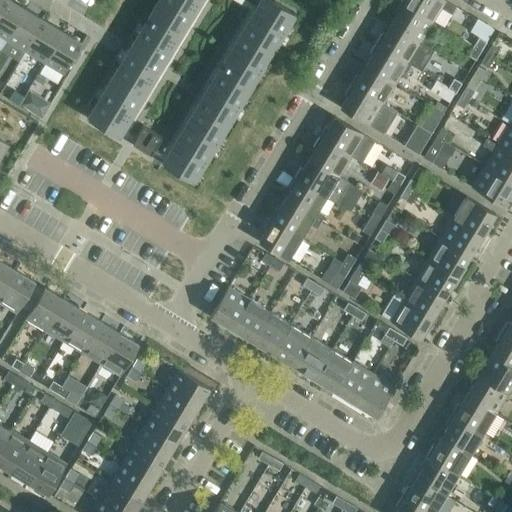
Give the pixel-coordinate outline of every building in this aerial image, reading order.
[(11,0),(5,0),(0,9),(0,35),(7,40),(25,9),(11,0)] [(157,0),(86,117),(119,137),(202,0),(157,0)] [(259,0),(161,163),(194,183),(295,14),(272,0),(259,0)] [(451,14),(456,6),(445,0),(401,0),(400,2),(432,21),(441,8),(451,14)] [(394,12),(397,14),(390,24),(420,42),(432,21),(400,2),(394,12)] [(25,9),(7,40),(25,51),(44,20),(25,9)] [(470,32),(478,37),(473,46),(480,51),(493,29),(478,19),(470,32)] [(44,20),(25,51),(44,62),(62,31),(44,20)] [(384,34),(382,33),(375,43),(408,62),(420,42),(390,24),(384,34)] [(82,43),(62,31),(44,62),(63,74),(82,43)] [(369,53),(372,55),(366,65),(395,83),(408,62),(375,43),(369,53)] [(499,50),(491,45),(486,54),(494,58),(499,50)] [(467,55),(475,60),(480,51),(473,46),(467,55)] [(480,63),(488,67),(494,58),(486,54),(480,63)] [(359,76),(357,74),(351,84),(383,103),(395,83),(366,65),(359,76)] [(479,65),(474,73),(481,78),(486,69),(479,65)] [(461,83),(453,78),(448,87),(456,92),(461,83)] [(383,103),(351,84),(345,94),(347,96),(340,107),(383,133),(396,112),(383,103)] [(474,91),(466,86),(461,95),(469,99),(474,91)] [(442,96),(450,101),(456,92),(448,87),(442,96)] [(14,91),(9,99),(18,104),(23,96),(14,91)] [(455,104),(463,108),(469,99),(461,95),(455,104)] [(35,96),(32,101),(23,96),(18,104),(41,118),(49,105),(35,96)] [(432,132),(443,112),(432,105),(421,125),(432,132)] [(328,127),(325,126),(319,136),(351,156),(364,134),(335,116),(328,127)] [(511,125),(509,124),(497,144),(511,153),(511,125)] [(132,142),(151,153),(161,136),(142,125),(132,142)] [(449,132),(441,127),(436,136),(444,140),(449,132)] [(431,133),(423,128),(418,137),(425,142),(431,133)] [(315,143),(318,144),(309,158),(339,176),(351,156),(319,136),(315,143)] [(423,157),(431,162),(444,140),(436,136),(423,157)] [(486,138),(482,145),(493,151),(485,165),(511,181),(511,153),(497,144),(486,138)] [(7,174),(0,170),(0,159),(9,145),(0,139),(0,182),(2,183),(7,174)] [(303,169),(300,167),(294,177),(326,197),(336,202),(348,182),(339,176),(309,158),(303,169)] [(472,186),(501,204),(508,193),(511,194),(511,192),(511,181),(485,165),(472,186)] [(378,171),(371,183),(382,190),(389,178),(378,171)] [(397,171),(392,180),(400,185),(405,176),(397,171)] [(288,187),(291,189),(284,199),(321,221),(324,215),(318,211),(326,197),(294,177),(288,187)] [(418,184),(410,179),(405,188),(413,193),(418,184)] [(386,189),(394,194),(400,185),(392,180),(386,189)] [(400,197),(407,202),(413,193),(405,188),(400,197)] [(491,226),(489,225),(496,214),(466,196),(453,217),(485,237),(491,226)] [(278,210),(276,208),(269,218),(302,238),(310,223),(317,227),(321,221),(284,199),(278,210)] [(380,217),(372,212),(367,221),(375,226),(380,217)] [(477,245),(479,247),(485,237),(453,217),(441,238),(470,256),(477,245)] [(259,241),(289,259),(302,238),(269,218),(263,228),(266,230),(259,241)] [(393,225),(385,220),(380,229),(388,234),(393,225)] [(361,230),(369,235),(375,226),(367,221),(361,230)] [(375,238),(383,243),(388,234),(380,229),(375,238)] [(467,268),(464,266),(470,256),(441,238),(428,258),(461,278),(467,268)] [(266,252),(261,260),(270,266),(275,258),(266,252)] [(355,258),(347,254),(342,262),(350,267),(355,258)] [(279,271),(283,263),(275,258),(270,266),(279,271)] [(452,286),(454,288),(461,278),(428,258),(416,279),(446,297),(452,286)] [(0,260),(0,296),(16,270),(0,260)] [(350,267),(342,262),(329,284),(337,288),(350,267)] [(368,266),(360,262),(355,270),(363,275),(368,266)] [(0,302),(17,312),(35,282),(16,270),(0,296),(0,302)] [(363,275),(355,270),(342,292),(354,299),(362,287),(358,284),(363,275)] [(307,277),(302,285),(311,290),(316,283),(307,277)] [(442,309),(439,307),(446,297),(416,279),(404,299),(436,319),(442,309)] [(320,296),(325,288),(316,283),(311,290),(320,296)] [(211,316),(222,322),(220,325),(230,331),(250,299),(229,286),(211,316)] [(45,287),(26,318),(45,330),(64,299),(45,287)] [(64,341),(82,310),(64,299),(45,330),(64,341)] [(241,337),(242,335),(252,341),(270,311),(250,299),(230,331),(241,337)] [(427,327),(430,329),(436,319),(404,299),(391,321),(420,338),(427,327)] [(348,302),(343,310),(352,315),(357,307),(348,302)] [(361,320),(366,313),(357,307),(352,315),(361,320)] [(82,310),(64,341),(82,352),(101,321),(82,310)] [(263,347),(262,350),(272,356),(291,324),(270,311),(252,341),(263,347)] [(511,319),(509,318),(501,331),(511,337),(511,319)] [(101,321),(82,352),(101,363),(119,333),(101,321)] [(282,362),(283,359),(294,366),(312,336),(291,324),(272,356),(282,362)] [(389,327),(384,334),(393,340),(398,332),(389,327)] [(495,341),(498,343),(491,353),(511,365),(511,337),(501,331),(495,341)] [(402,345),(407,337),(398,332),(393,340),(402,345)] [(120,375),(139,344),(119,333),(101,363),(120,375)] [(304,372),(303,375),(313,381),(332,349),(312,336),(294,366),(304,372)] [(323,387),(324,384),(335,391),(353,361),(332,349),(313,381),(323,387)] [(482,362),(476,372),(508,392),(511,393),(511,365),(491,353),(485,364),(482,362)] [(16,358),(11,366),(20,371),(25,364),(16,358)] [(146,363),(137,358),(132,367),(140,372),(146,363)] [(345,397),(344,400),(354,406),(373,373),(353,361),(335,391),(345,397)] [(29,376),(33,369),(25,364),(20,371),(29,376)] [(127,375),(135,381),(140,372),(132,367),(127,375)] [(210,388),(179,369),(167,388),(198,407),(210,388)] [(8,371),(3,378),(13,384),(17,376),(8,371)] [(470,382),(473,384),(467,395),(496,412),(508,392),(476,372),(470,382)] [(377,416),(394,386),(373,373),(354,406),(364,412),(365,409),(377,416)] [(36,388),(17,376),(13,384),(31,395),(36,388)] [(52,380),(48,388),(57,394),(62,386),(52,380)] [(66,399),(70,391),(62,386),(57,394),(66,399)] [(156,407),(187,425),(198,407),(167,388),(156,407)] [(45,393),(40,401),(50,406),(54,399),(45,393)] [(92,404),(88,412),(95,416),(106,398),(101,394),(93,396),(89,402),(92,404)] [(123,400),(115,395),(110,404),(118,409),(123,400)] [(460,405),(458,403),(451,414),(484,433),(496,412),(467,395),(460,405)] [(58,411),(63,404),(54,399),(50,406),(58,411)] [(104,413),(113,418),(118,409),(110,404),(104,413)] [(145,425),(176,444),(187,425),(156,407),(145,425)] [(445,424),(448,426),(441,436),(471,454),(484,433),(451,414),(445,424)] [(92,421),(82,415),(76,425),(77,431),(84,435),(92,421)] [(0,446),(10,429),(0,423),(0,446)] [(133,444),(165,462),(176,444),(145,425),(133,444)] [(0,464),(10,471),(29,440),(10,429),(0,446),(0,464)] [(101,437),(93,432),(87,441),(96,446),(101,437)] [(435,447),(432,445),(426,455),(459,474),(471,454),(441,436),(435,447)] [(29,482),(47,452),(29,440),(10,471),(29,482)] [(82,449),(90,454),(96,446),(87,441),(82,449)] [(165,462),(133,444),(122,462),(153,481),(165,462)] [(262,451),(258,458),(269,464),(273,457),(262,451)] [(48,494),(67,463),(47,452),(29,482),(48,494)] [(420,465),(423,467),(417,477),(446,495),(459,474),(426,455),(420,465)] [(279,470),(283,463),(273,457),(269,464),(279,470)] [(153,481),(122,462),(111,481),(142,499),(153,481)] [(79,474),(70,469),(65,478),(73,483),(79,474)] [(299,473),(295,480),(306,487),(310,480),(299,473)] [(410,488),(408,486),(402,496),(427,511),(435,511),(446,495),(417,477),(410,488)] [(60,486),(68,491),(73,483),(65,478),(60,486)] [(316,493),(320,486),(310,480),(306,487),(316,493)] [(134,511),(142,499),(111,481),(100,499),(121,511),(134,511)] [(336,496),(332,503),(343,509),(347,502),(336,496)] [(395,511),(427,511),(402,496),(395,506),(398,508),(395,511)] [(92,511),(121,511),(100,499),(92,511)] [(511,511),(511,506),(507,504),(500,500),(493,511),(511,511)] [(237,511),(220,501),(213,511),(237,511)] [(347,511),(354,511),(357,508),(347,502),(343,509),(347,511)]
